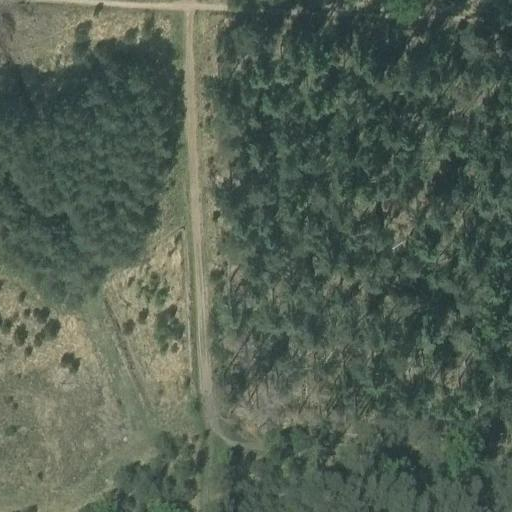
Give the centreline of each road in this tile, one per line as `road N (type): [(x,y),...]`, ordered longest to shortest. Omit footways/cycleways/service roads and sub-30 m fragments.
road 1 (track): [(186,0),(208,443)]
road 2 (track): [(208,443),(511,460)]
